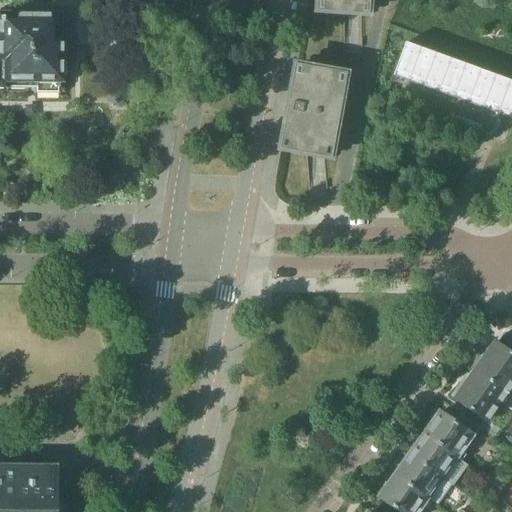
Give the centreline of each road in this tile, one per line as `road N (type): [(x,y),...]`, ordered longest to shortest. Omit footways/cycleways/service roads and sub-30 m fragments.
road 1 (residential): [(325,511),(496,271)]
road 2 (residential): [(496,271),(437,234),(238,226)]
road 3 (residential): [(230,275),(427,281),(496,271)]
road 4 (tertiary): [(176,511),(230,275)]
road 5 (tertiary): [(171,274),(137,511)]
road 6 (tertiary): [(238,226),(280,0)]
road 7 (tertiary): [(216,0),(178,224)]
road 8 (residential): [(178,224),(0,222)]
road 9 (residential): [(0,269),(171,274)]
